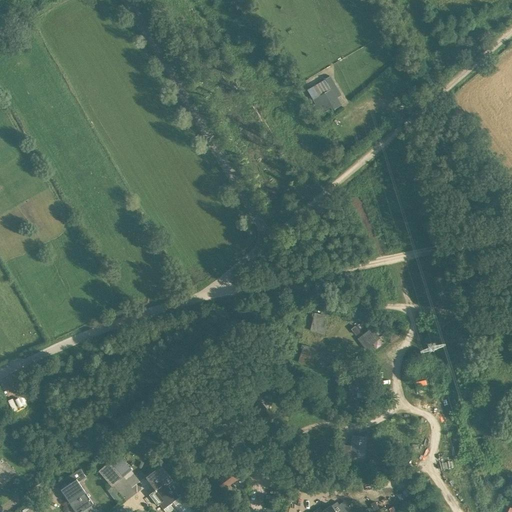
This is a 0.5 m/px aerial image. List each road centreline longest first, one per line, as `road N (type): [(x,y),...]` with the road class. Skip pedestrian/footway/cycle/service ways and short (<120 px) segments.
road 1 (track): [(268,237),(511,32)]
road 2 (unclassified): [(124,0),(268,237)]
road 3 (track): [(260,286),(511,243)]
road 4 (track): [(260,286),(511,325)]
road 5 (unclassified): [(0,374),(102,327),(211,294)]
road 6 (track): [(399,408),(435,417),(434,461),(460,511)]
